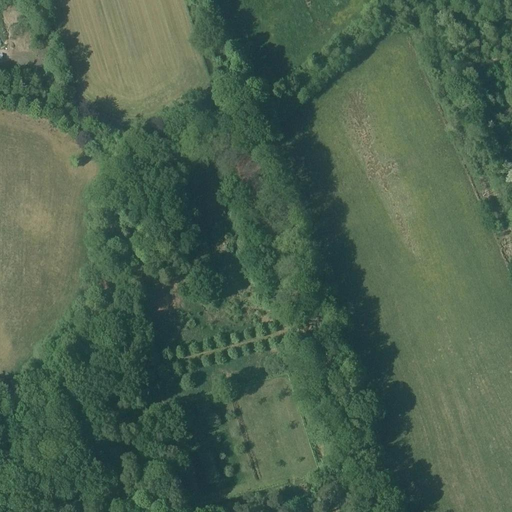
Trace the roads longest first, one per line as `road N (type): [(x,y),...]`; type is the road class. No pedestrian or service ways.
road 1 (track): [(244,150),(170,140),(111,170),(86,298),(49,377),(49,398),(0,415)]
road 2 (track): [(391,511),(325,425),(277,228),(244,150)]
road 3 (track): [(406,0),(511,243)]
road 4 (track): [(244,150),(199,0)]
